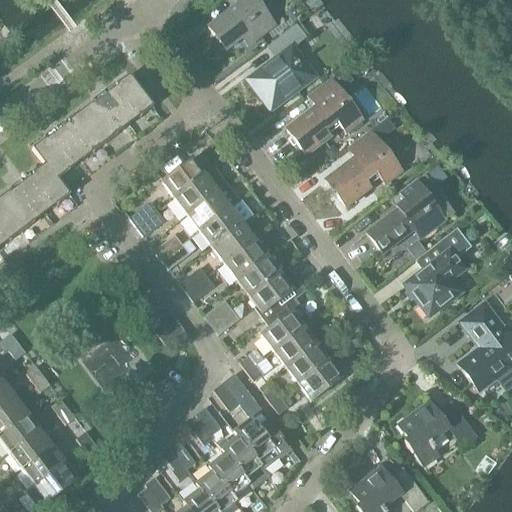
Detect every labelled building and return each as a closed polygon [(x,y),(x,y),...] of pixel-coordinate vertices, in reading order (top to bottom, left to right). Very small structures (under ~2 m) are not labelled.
[(206,29),(219,45),(222,43),(227,50),(241,40),(246,47),(274,27),(253,0),(233,0),(237,5),(206,29)] [(247,82),(269,111),(312,79),(291,50),(305,39),(295,26),(266,48),(275,60),(247,82)] [(113,84),(101,93),(127,126),(151,108),(128,77),(115,86),(113,84)] [(284,131),(305,158),(330,138),(328,135),(338,127),(344,135),(361,122),(329,81),(306,98),(313,108),(284,131)] [(91,105),(79,114),(103,145),(127,126),(101,93),(89,102),(91,105)] [(66,120),(53,129),(79,163),(103,145),(79,114),(67,123),(66,120)] [(31,150),(43,166),(44,166),(56,180),(79,163),(53,129),(41,138),(43,141),(31,150)] [(323,182),(344,209),(370,190),(365,183),(375,176),(383,186),(400,173),(369,132),(345,150),(352,160),(323,182)] [(160,184),(172,200),(204,177),(191,160),(160,184)] [(30,172),(18,181),(43,215),(68,196),(56,180),(44,166),(43,166),(32,175),(30,172)] [(172,200),(185,217),(225,186),(213,170),(204,177),(172,200)] [(402,203),(394,209),(396,211),(364,236),(378,254),(410,229),(419,241),(444,222),(452,216),(453,215),(423,176),(422,177),(397,196),(402,203)] [(8,193),(0,199),(0,207),(19,233),(43,215),(18,181),(6,190),(8,193)] [(197,233),(229,210),(238,203),(225,186),(185,217),(197,233)] [(127,220),(135,230),(156,214),(148,204),(127,220)] [(0,247),(19,233),(0,207),(0,247)] [(197,233),(210,250),(241,226),(229,210),(197,233)] [(156,214),(135,230),(142,239),(163,224),(156,214)] [(210,250),(223,266),(262,236),(249,220),(241,226),(210,250)] [(429,267),(403,287),(419,307),(417,308),(424,318),(426,317),(427,318),(458,294),(448,281),(454,277),(456,264),(451,258),(464,248),(452,233),(421,256),(429,267)] [(223,266),(235,283),(274,253),(262,236),(223,266)] [(152,253),(160,263),(180,247),(173,237),(152,253)] [(180,247),(160,263),(167,272),(188,256),(180,247)] [(235,283),(248,299),(287,269),(274,253),(235,283)] [(0,274),(0,276),(7,286),(26,271),(18,261),(0,274)] [(115,282),(122,292),(141,277),(133,268),(115,282)] [(248,299),(265,322),(294,301),(305,293),(287,269),(248,299)] [(177,286),(184,295),(205,280),(198,270),(177,286)] [(121,292),(129,301),(148,287),(141,277),(122,292),(121,292)] [(205,280),(184,295),(192,305),(213,289),(205,280)] [(129,301),(136,310),(155,296),(148,287),(129,301)] [(136,310),(142,319),(162,305),(155,296),(136,310)] [(259,337),(272,354),(311,324),(294,301),(265,322),(270,328),(259,337)] [(202,319),(209,328),(230,312),(223,302),(202,319)] [(142,319),(149,328),(169,314),(162,305),(142,319)] [(456,366),(477,394),(511,367),(511,341),(503,329),(502,331),(483,306),(464,320),(482,345),(456,366)] [(230,312),(209,328),(216,338),(237,322),(230,312)] [(149,328),(156,337),(176,323),(169,314),(149,328)] [(156,337),(163,347),(183,332),(176,323),(156,337)] [(284,370),(315,346),(324,340),(311,324),(272,354),(284,370)] [(183,332),(163,347),(170,356),(190,341),(183,332)] [(0,357),(7,352),(16,345),(9,336),(0,342),(0,357)] [(113,396),(138,376),(108,338),(82,358),(113,396)] [(16,345),(7,352),(14,362),(24,355),(16,345)] [(284,370),(297,387),(328,363),(315,346),(284,370)] [(238,365),(245,374),(254,367),(247,358),(238,365)] [(328,363),(297,387),(310,404),(341,380),(328,363)] [(254,367),(245,374),(252,384),(261,377),(254,367)] [(25,376),(32,385),(41,378),(34,369),(25,376)] [(41,378),(32,385),(39,395),(49,388),(41,378)] [(0,383),(0,409),(14,399),(1,383),(0,383)] [(212,393),(227,413),(238,405),(222,385),(212,393)] [(262,398),(270,407),(279,400),(272,391),(262,398)] [(0,409),(0,435),(26,416),(14,399),(0,409)] [(279,400),(270,407),(277,417),(286,410),(279,400)] [(50,408),(57,418),(66,411),(59,401),(50,408)] [(396,426),(406,440),(402,443),(422,469),(437,458),(432,451),(434,450),(429,444),(447,431),(461,450),(476,439),(449,404),(435,414),(427,403),(396,426)] [(193,418),(195,420),(196,420),(210,438),(219,431),(203,410),(193,418)] [(66,411),(57,418),(64,428),(74,420),(66,411)] [(0,435),(0,446),(7,456),(38,432),(26,416),(0,435)] [(196,420),(195,420),(187,427),(202,448),(212,440),(210,438),(196,420)] [(236,438),(260,469),(263,472),(279,459),(273,452),(249,420),(232,434),(235,439),(236,438)] [(7,456),(20,472),(51,448),(38,432),(7,456)] [(74,441),(82,451),(91,444),(84,434),(74,441)] [(224,455),(244,482),(260,469),(236,438),(235,439),(219,451),(223,456),(224,455)] [(91,444),(82,451),(89,460),(98,453),(91,444)] [(168,452),(170,455),(171,455),(185,473),(185,472),(194,465),(178,445),(168,452)] [(20,472),(32,489),(63,465),(51,448),(20,472)] [(171,455),(170,455),(161,462),(177,483),(187,475),(185,472),(185,473),(171,455)] [(211,473),(231,499),(248,486),(244,482),(224,455),(223,456),(206,468),(210,473),(211,473)] [(63,465),(32,489),(24,495),(37,511),(76,482),(63,465)] [(348,492),(358,506),(354,509),(357,511),(383,511),(382,510),(399,497),(410,511),(418,511),(428,505),(401,469),(388,479),(379,468),(348,492)] [(199,490),(215,511),(224,511),(235,504),(231,499),(211,473),(210,473),(194,486),(197,491),(199,490)] [(143,487),(145,489),(159,507),(160,507),(169,500),(153,479),(143,487)] [(145,489),(136,496),(147,511),(158,511),(162,510),(160,507),(159,507),(145,489)] [(186,507),(189,511),(215,511),(199,490),(197,491),(181,503),(185,508),(186,507)]
